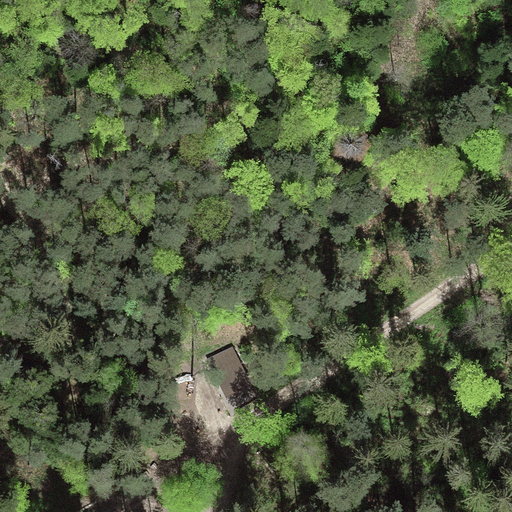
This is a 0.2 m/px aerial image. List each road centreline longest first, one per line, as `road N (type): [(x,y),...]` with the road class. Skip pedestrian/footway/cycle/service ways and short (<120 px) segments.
road 1 (track): [(511,251),(256,417)]
road 2 (track): [(100,511),(256,417)]
